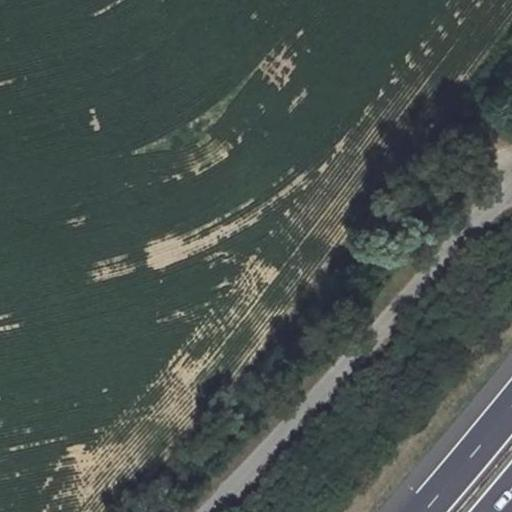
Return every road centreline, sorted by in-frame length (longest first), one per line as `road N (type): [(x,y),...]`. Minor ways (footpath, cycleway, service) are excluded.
road 1 (residential): [(511,171),(205,511)]
road 2 (motorway): [(511,408),(424,511)]
